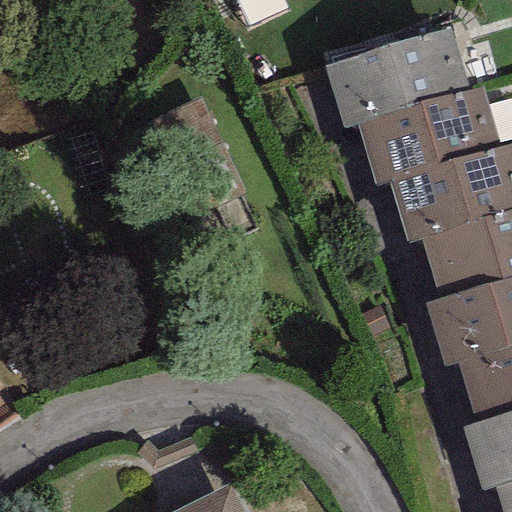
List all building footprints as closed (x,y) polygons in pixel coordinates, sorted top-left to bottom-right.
[(311,87),(328,149),(342,145),(459,113),(442,51),(311,87)] [(342,145),(360,208),(380,202),(488,172),(471,110),(459,113),(342,145)] [(380,202),(397,264),(409,261),(511,232),(511,171),(511,166),(488,172),(380,202)] [(511,232),(409,261),(426,323),(511,299),(511,232)] [(414,327),(431,389),(446,385),(511,366),(511,299),(426,323),(414,327)] [(511,366),(446,385),(463,447),(511,433),(511,366)] [(452,450),(468,511),(471,511),(485,508),(511,500),(511,433),(463,447),(452,450)] [(233,511),(226,497),(195,511),(233,511)] [(511,511),(511,500),(485,508),(486,511),(511,511)]
